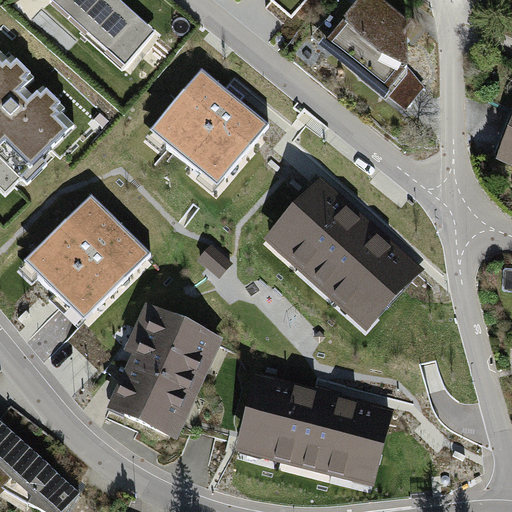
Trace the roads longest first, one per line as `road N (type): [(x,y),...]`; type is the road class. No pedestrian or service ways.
road 1 (residential): [(201,0),(457,215)]
road 2 (residential): [(510,511),(504,446),(466,305),(457,215)]
road 3 (residential): [(0,350),(95,451),(202,511)]
road 4 (residential): [(457,215),(451,25)]
